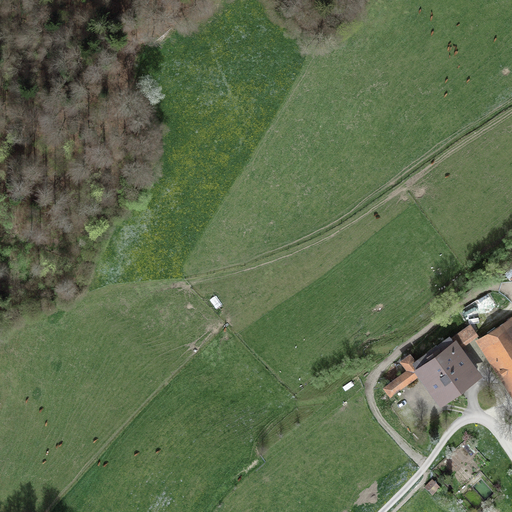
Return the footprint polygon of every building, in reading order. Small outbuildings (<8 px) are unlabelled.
[(511,328),(508,323),(483,339),(484,341),(479,344),(485,353),(490,350),(511,384),(511,328)] [(469,327),(453,340),(457,345),(473,333),(469,327)] [(454,348),(457,345),(453,340),(452,338),(417,365),(410,356),(401,362),(409,372),(410,371),(416,378),(424,371),(443,397),(474,373),(454,348)] [(409,372),(387,389),(392,396),(416,378),(410,371),(409,372)] [(431,480),(424,487),(430,494),(437,487),(431,480)]
